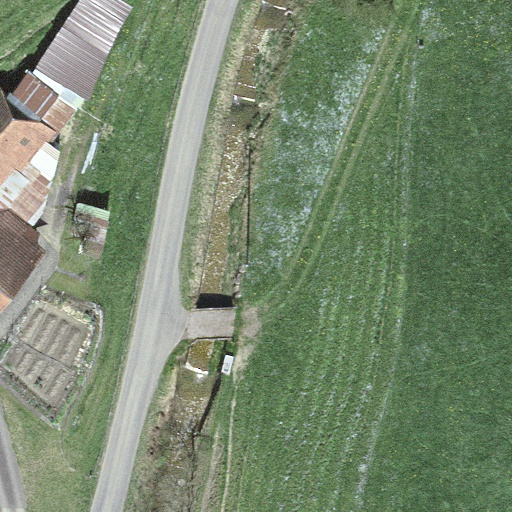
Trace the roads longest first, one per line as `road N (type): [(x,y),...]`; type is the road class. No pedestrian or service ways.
road 1 (track): [(103,511),(222,0)]
road 2 (track): [(138,0),(38,264),(0,301)]
